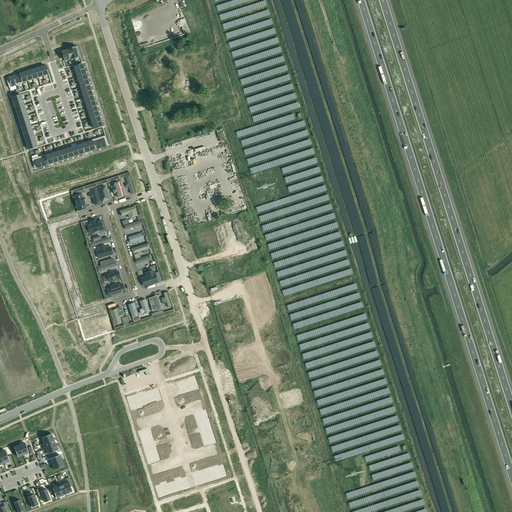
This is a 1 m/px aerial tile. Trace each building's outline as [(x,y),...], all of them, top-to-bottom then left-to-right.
[(77,46),(72,48),(75,58),(76,58),(80,56),(77,46)] [(67,50),(62,52),(65,61),(70,59),(67,50)] [(83,64),(74,67),(76,72),(84,69),(83,64)] [(46,66),(40,67),(43,76),(48,74),(46,66)] [(20,74),(13,76),(16,86),(23,84),(20,74)] [(9,79),(7,80),(9,88),(16,86),(13,76),(8,78),(9,79)] [(21,95),(12,98),(14,103),(22,100),(21,95)] [(200,98),(191,101),(193,107),(202,104),(200,98)] [(101,121),(92,124),(94,129),(103,126),(101,121)] [(105,136),(98,138),(101,148),(106,146),(106,144),(108,144),(105,136)] [(98,138),(92,140),(95,150),(101,148),(98,138)] [(36,141),(27,144),(29,150),(37,147),(36,141)] [(46,155),(45,155),(49,164),(54,163),(51,154),(46,156),(46,155)] [(45,155),(39,157),(42,167),(49,164),(45,155)] [(39,157),(32,159),(34,167),(37,166),(37,168),(42,167),(39,157)] [(126,178),(131,195),(136,193),(131,177),(126,178)] [(114,182),(109,184),(113,200),(118,199),(114,182)] [(107,203),(102,186),(97,187),(102,204),(107,203)] [(90,190),(94,206),(101,204),(96,188),(90,190)] [(82,194),(73,196),(77,211),(86,209),(82,194)] [(139,216),(135,206),(120,211),(122,217),(129,215),(130,219),(139,216)] [(102,223),(87,228),(89,235),(104,230),(102,223)] [(126,233),(142,228),(141,223),(125,228),(126,233)] [(130,245),(144,240),(142,234),(128,238),(130,245)] [(93,247),(109,242),(108,237),(92,242),(93,247)] [(133,255),(151,250),(149,244),(131,249),(133,255)] [(111,247),(97,252),(99,259),(113,254),(111,247)] [(135,260),(138,268),(155,263),(152,255),(135,260)] [(113,259),(100,263),(102,268),(114,264),(113,259)] [(109,282),(122,278),(119,271),(107,276),(109,282)] [(157,277),(142,281),(144,287),(159,283),(157,277)] [(107,294),(109,299),(127,293),(125,288),(107,294)] [(172,307),(168,293),(164,294),(165,298),(162,299),(164,305),(167,304),(168,308),(172,307)] [(155,305),(152,306),(153,312),(160,310),(156,297),(153,298),(155,305)] [(144,314),(149,312),(146,301),(140,302),(144,314)] [(132,319),(138,317),(134,304),(128,306),(132,319)] [(110,312),(115,327),(122,324),(120,318),(123,317),(122,313),(120,314),(118,309),(110,312)] [(194,377),(189,378),(193,388),(198,387),(194,377)] [(170,385),(165,386),(168,396),(173,395),(170,385)] [(158,389),(152,390),(156,400),(161,399),(158,389)] [(133,396),(128,398),(131,408),(136,406),(133,396)] [(205,411),(194,414),(197,421),(207,417),(205,411)] [(207,417),(197,421),(199,427),(209,423),(207,417)] [(209,423),(199,427),(201,433),(211,430),(209,423)] [(149,428),(139,432),(141,438),(151,435),(149,428)] [(211,430),(201,433),(203,439),(213,436),(211,430)] [(45,435),(41,436),(44,443),(54,439),(52,434),(46,436),(45,435)] [(151,435),(141,438),(143,445),(153,441),(151,435)] [(213,436),(203,439),(205,446),(215,443),(213,436)] [(46,448),(44,449),(44,450),(56,445),(54,439),(44,443),(46,448)] [(153,441),(143,445),(145,451),(155,447),(153,441)] [(25,443),(19,445),(23,455),(29,453),(25,443)] [(19,445),(14,447),(18,457),(23,455),(19,445)] [(56,445),(44,450),(46,455),(48,454),(49,455),(53,454),(52,452),(58,450),(56,445)] [(155,447),(145,451),(147,457),(157,454),(155,447)] [(5,450),(0,452),(4,464),(10,461),(5,450)] [(157,454),(147,457),(149,464),(160,460),(157,454)] [(60,455),(50,459),(52,464),(62,461),(60,455)] [(62,461),(52,464),(54,470),(64,466),(62,461)] [(223,466),(218,468),(221,478),(226,476),(223,466)] [(218,468),(213,470),(216,479),(221,478),(218,468)] [(198,474),(193,476),(196,485),(202,484),(198,474)] [(67,482),(63,484),(67,494),(73,492),(71,486),(72,485),(69,477),(66,479),(67,482)] [(186,478),(181,479),(184,489),(189,488),(186,478)] [(63,484),(58,486),(62,496),(67,494),(63,484)] [(58,486),(51,489),(53,493),(54,492),(56,498),(62,496),(58,486)] [(161,486),(156,488),(159,498),(165,496),(161,486)] [(40,488),(36,490),(39,497),(42,495),(45,502),(51,500),(47,490),(41,492),(40,488)] [(34,495),(28,497),(32,508),(38,505),(34,495)] [(20,500),(14,502),(17,511),(20,511),(24,511),(20,500)] [(4,506),(0,507),(0,511),(6,511),(6,510),(9,508),(7,501),(3,503),(4,506)]
